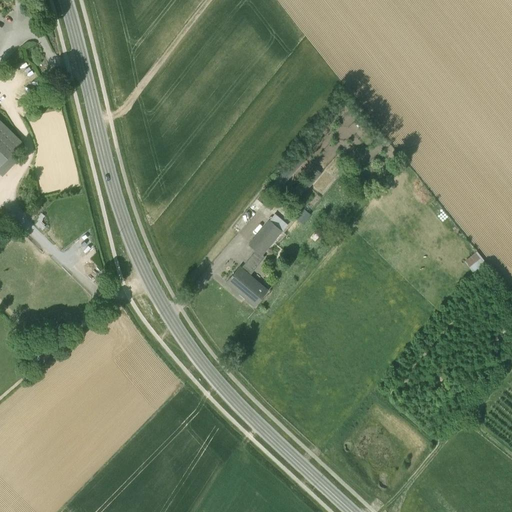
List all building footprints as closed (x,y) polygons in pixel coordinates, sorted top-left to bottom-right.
[(0,165),(10,155),(21,143),(0,122),(0,165)] [(296,154),(272,181),(284,191),(308,163),(296,154)] [(308,188),(320,174),(313,168),(301,182),(308,188)] [(303,222),(311,214),(306,209),(298,217),(303,222)] [(250,275),(265,257),(262,255),(282,232),(269,221),(249,244),(256,251),(241,268),(240,267),(226,283),(254,306),(267,290),(250,275)] [(319,227),(310,237),(316,242),(324,232),(319,227)] [(474,274),(486,265),(477,252),(465,262),(474,274)] [(29,350),(39,350),(38,337),(28,338),(29,350)]
